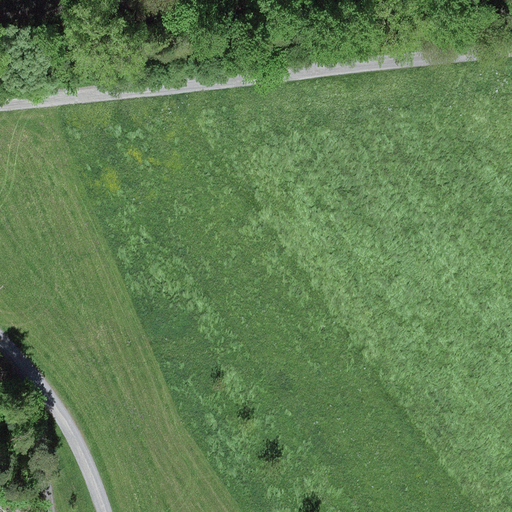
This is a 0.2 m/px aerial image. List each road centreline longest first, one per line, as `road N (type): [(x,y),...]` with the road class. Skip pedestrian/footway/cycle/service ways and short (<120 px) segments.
road 1 (track): [(0,102),(511,50)]
road 2 (track): [(103,511),(61,417),(0,342)]
